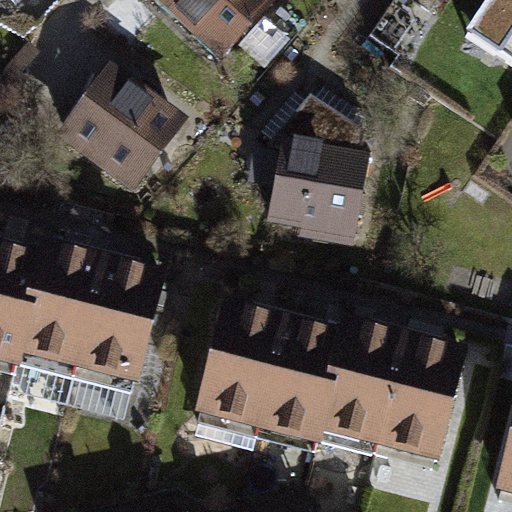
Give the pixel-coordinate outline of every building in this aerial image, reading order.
[(280,0),(152,0),(151,2),(223,65),(280,0)] [(511,0),(478,0),(452,40),(511,80),(511,0)] [(193,122),(115,61),(60,131),(138,192),(193,122)] [(273,140),(275,233),(354,248),(373,154),(357,150),(366,124),(317,96),(273,140)] [(17,348),(43,247),(0,235),(0,367),(11,370),(17,348)] [(70,362),(99,252),(45,238),(43,247),(17,348),(70,362)] [(99,252),(70,362),(132,378),(161,268),(99,252)] [(254,432),(280,321),(222,307),(195,418),(254,432)] [(280,321),(254,432),(314,447),(318,431),(341,336),(280,321)] [(378,446),(405,335),(345,321),(341,336),(318,431),(378,446)] [(405,335),(378,446),(437,460),(464,350),(405,335)] [(511,495),(511,436),(498,492),(511,495)]
